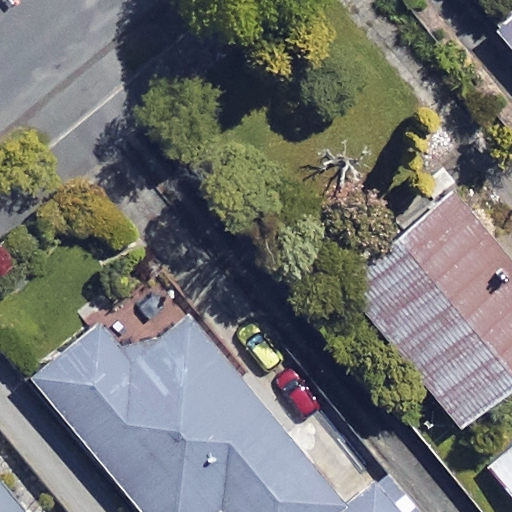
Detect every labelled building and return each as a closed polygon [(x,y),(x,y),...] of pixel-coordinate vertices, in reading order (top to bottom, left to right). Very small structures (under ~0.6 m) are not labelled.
[(511,0),(479,28),(511,68),(511,0)] [(511,278),(437,186),(328,274),(446,420),(507,370),(511,376),(511,278)] [(242,390),(173,304),(122,345),(93,310),(19,371),(133,511),(196,511),(208,503),(215,511),(427,511),(399,477),(388,486),(362,454),(327,483),(248,385),(242,390)] [(511,439),(481,466),(511,501),(511,439)] [(47,511),(34,495),(18,508),(0,485),(0,511),(47,511)]
